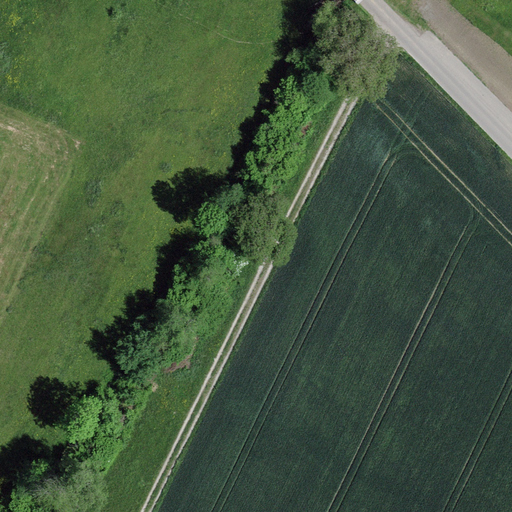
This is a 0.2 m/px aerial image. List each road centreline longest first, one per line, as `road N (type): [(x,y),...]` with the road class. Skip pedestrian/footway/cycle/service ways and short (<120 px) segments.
road 1 (track): [(151,511),(392,28)]
road 2 (unclassified): [(362,0),(511,144)]
